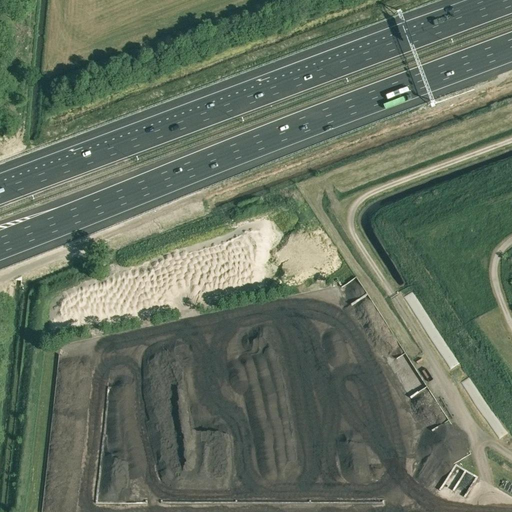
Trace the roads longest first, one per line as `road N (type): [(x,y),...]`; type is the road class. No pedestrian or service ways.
road 1 (motorway): [(0,244),(511,47)]
road 2 (motorway): [(511,0),(0,192)]
road 3 (track): [(511,139),(364,196),(350,215),(353,235),(476,431)]
